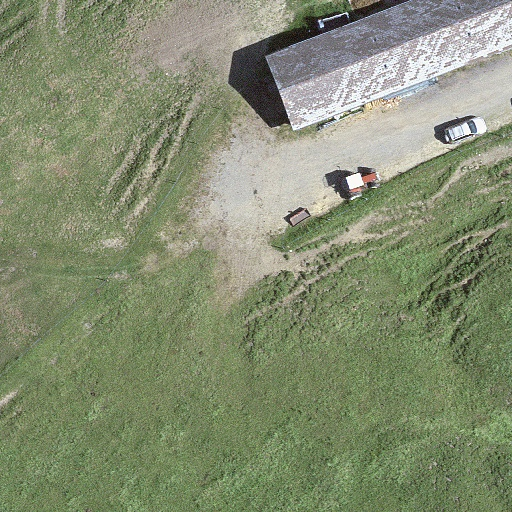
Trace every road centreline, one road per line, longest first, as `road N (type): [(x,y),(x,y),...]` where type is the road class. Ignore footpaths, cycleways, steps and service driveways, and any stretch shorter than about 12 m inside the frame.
road 1 (track): [(250,203),(511,81)]
road 2 (track): [(0,262),(133,248),(250,203)]
